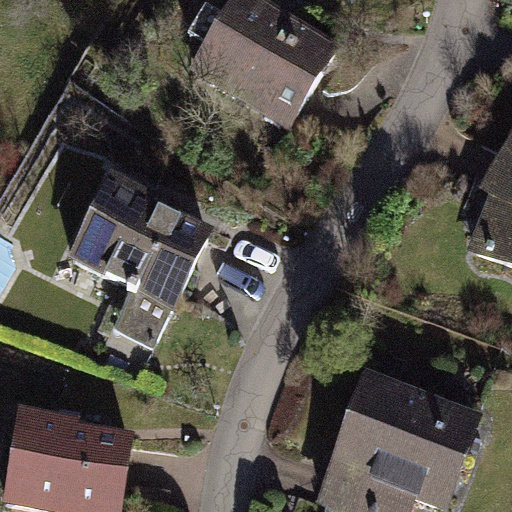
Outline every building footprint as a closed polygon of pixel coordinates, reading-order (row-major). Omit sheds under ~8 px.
[(245,0),(241,0),(197,72),(259,110),(265,101),(297,120),(337,56),(245,0)] [(511,156),(490,196),(511,208),(511,211),(491,260),(511,267),(511,156)] [(115,186),(76,263),(132,292),(128,299),(143,306),(146,299),(174,313),(209,243),(159,217),(163,211),(115,186)] [(368,386),(337,472),(340,473),(327,508),(336,511),(394,511),(401,495),(448,511),(478,429),(449,419),(450,416),(368,386)] [(23,422),(9,507),(38,511),(120,511),(131,447),(75,438),(76,430),(23,422)]
